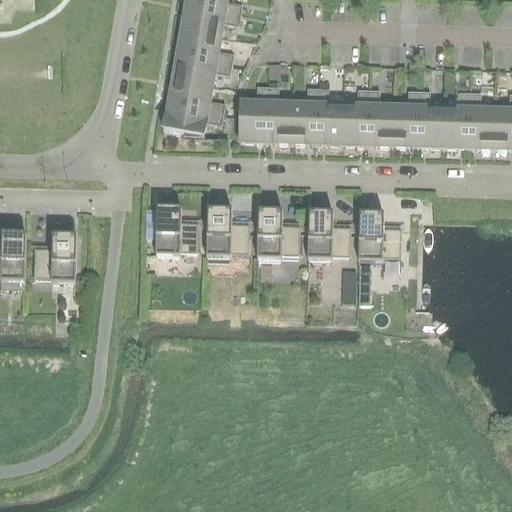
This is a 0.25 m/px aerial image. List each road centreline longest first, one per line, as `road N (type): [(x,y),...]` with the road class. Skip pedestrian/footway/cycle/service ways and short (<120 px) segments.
road 1 (residential): [(511,182),(120,171)]
road 2 (unclassified): [(119,201),(91,416),(61,452),(0,473)]
road 3 (tertiary): [(99,170),(128,0)]
